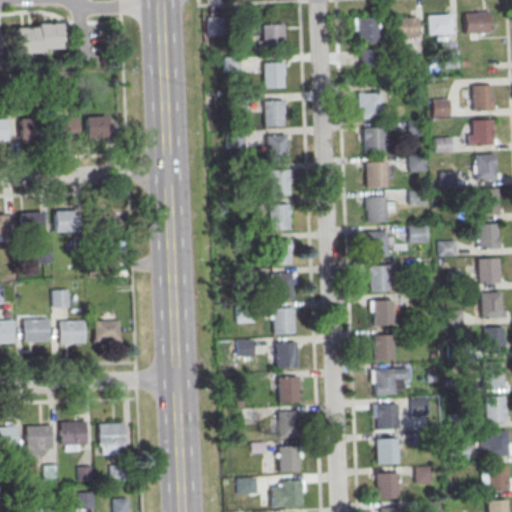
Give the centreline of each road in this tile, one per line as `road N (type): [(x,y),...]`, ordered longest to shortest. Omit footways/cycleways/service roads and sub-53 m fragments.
road 1 (secondary): [(179,511),(158,0)]
road 2 (residential): [(318,0),(339,511)]
road 3 (residential): [(174,378),(0,384)]
road 4 (residential): [(165,171),(0,177)]
